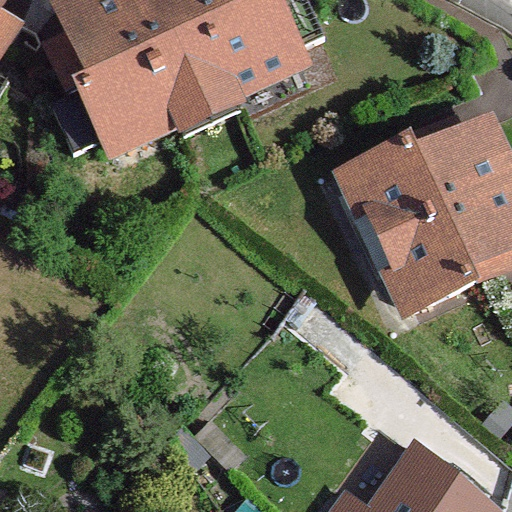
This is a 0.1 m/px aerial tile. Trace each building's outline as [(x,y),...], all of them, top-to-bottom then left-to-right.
[(0,0),(0,102),(11,84),(0,76),(0,10),(6,0),(0,0)] [(189,0),(194,9),(171,21),(160,0),(108,0),(96,5),(64,20),(75,44),(95,89),(71,99),(55,107),(78,155),(106,143),(112,152),(180,121),(236,94),(304,63),(299,52),(329,38),(311,0),(281,0),(262,10),(257,0),(189,0)] [(189,0),(160,0),(171,21),(194,9),(189,0)] [(257,0),(262,10),(281,0),(257,0)] [(0,64),(19,32),(0,20),(0,64)] [(50,55),(71,99),(95,89),(75,44),(50,55)] [(236,94),(180,121),(188,137),(245,111),(236,94)] [(454,127),(414,147),(419,160),(461,141),(454,127)] [(511,185),(485,130),(461,141),(419,160),(414,147),(353,175),(415,311),(476,284),(470,273),(511,253),(511,185)] [(511,253),(470,273),(476,284),(511,267),(511,253)] [(172,445),(193,470),(212,453),(186,427),(172,445)] [(496,511),(421,450),(382,502),(364,485),(340,511),(496,511)]
